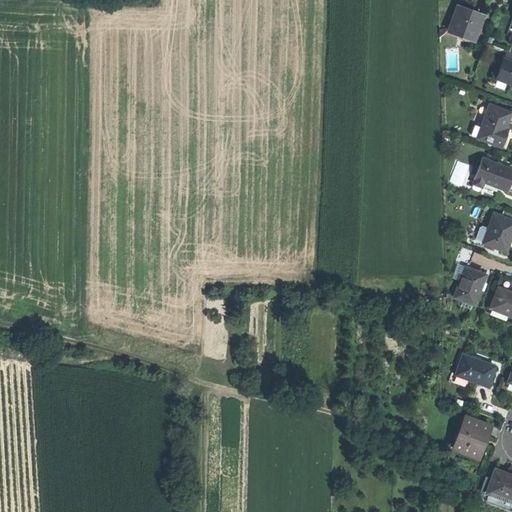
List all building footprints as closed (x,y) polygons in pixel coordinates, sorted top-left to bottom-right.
[(450,31),(459,34),(475,40),(480,25),(483,15),(476,13),(458,6),(450,31)] [(475,40),(459,34),(458,37),(477,44),(484,26),(480,25),(475,40)] [(449,28),(440,28),(440,36),(449,28)] [(511,62),(504,59),(497,79),(511,84),(511,62)] [(474,136),(502,146),(505,137),(508,130),(505,128),(510,114),(489,105),(481,127),(478,126),(474,136)] [(474,178),(483,182),(506,191),(510,181),(511,175),(511,170),(481,158),(474,178)] [(483,182),(474,178),(471,187),(472,190),(477,192),(479,191),(483,182)] [(511,220),(511,212),(504,209),(501,216),(511,220)] [(508,244),(510,239),(511,235),(511,220),(501,216),(494,213),(488,228),(482,242),(505,252),(508,244)] [(482,242),(488,228),(482,226),(480,227),(476,237),(477,240),(482,242)] [(468,267),(475,251),(462,245),(455,261),(459,263),(465,265),(468,267)] [(465,265),(459,263),(453,276),(459,279),(465,265)] [(486,274),(468,267),(465,265),(459,279),(452,295),(473,304),(480,288),(486,274)] [(489,308),(511,316),(511,292),(497,287),(489,308)] [(455,374),(487,386),(490,378),(494,365),(462,354),(455,374)] [(453,448),(478,457),(485,438),(490,425),(465,416),(453,448)] [(491,478),(487,489),(485,492),(489,493),(486,500),(511,510),(511,475),(494,469),(491,478)] [(491,478),(484,475),(480,486),(485,488),(487,489),(491,478)] [(480,486),(475,497),(480,499),(485,488),(480,486)]
